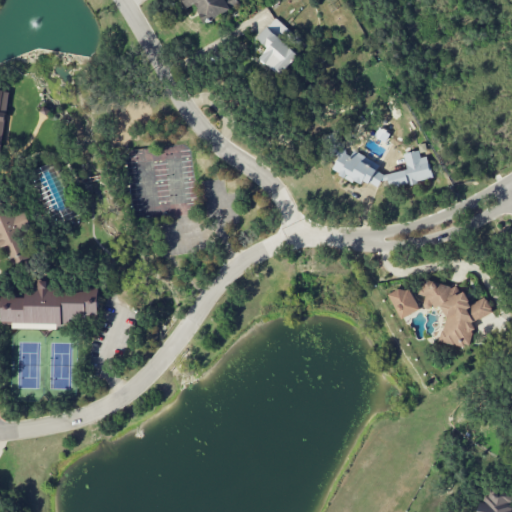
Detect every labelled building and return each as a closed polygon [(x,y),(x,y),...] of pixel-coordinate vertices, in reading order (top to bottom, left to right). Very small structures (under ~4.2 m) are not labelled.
[(182,0),(187,8),(195,4),(205,23),(239,6),(235,0),(182,0)] [(257,39),(268,48),(260,59),(282,76),(299,55),(285,44),(294,33),(274,18),(257,39)] [(0,152),(1,153),(8,91),(0,89),(0,152)] [(377,191),(384,175),(377,171),(380,164),(348,149),(347,153),(342,150),(332,170),(377,191)] [(433,180),(428,157),(420,158),(419,151),(404,154),(407,170),(387,174),(391,189),(433,180)] [(2,297),(1,323),(75,325),(75,318),(99,318),(100,291),(55,290),(55,282),(40,281),(39,291),(26,290),(26,298),(2,297)] [(439,342),(462,347),(470,344),(474,327),(472,323),(493,313),(486,297),(471,304),(465,292),(459,294),(457,288),(430,281),(417,287),(424,301),(423,304),(426,310),(434,307),(442,309),(446,317),(439,342)] [(401,320),(420,311),(408,286),(390,295),(401,320)] [(477,511),(511,511),(511,510),(511,493),(487,490),(486,502),(479,501),(477,511)]
